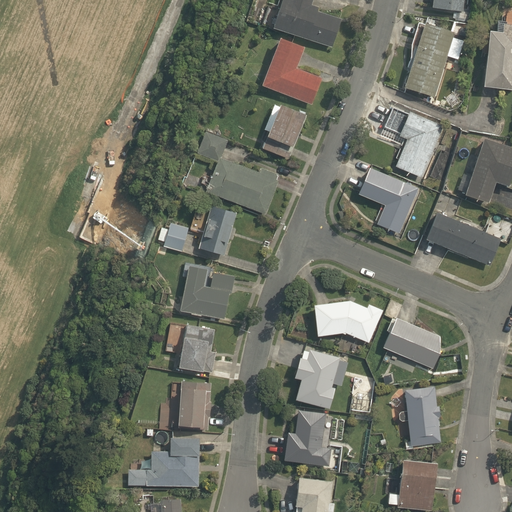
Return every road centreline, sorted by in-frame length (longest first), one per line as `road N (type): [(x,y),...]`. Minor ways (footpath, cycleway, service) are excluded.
road 1 (residential): [(296,233),(256,347),(238,511)]
road 2 (residential): [(387,0),(373,54),(296,233)]
road 3 (residential): [(296,233),(496,319)]
road 4 (residential): [(496,319),(482,379),(476,497)]
